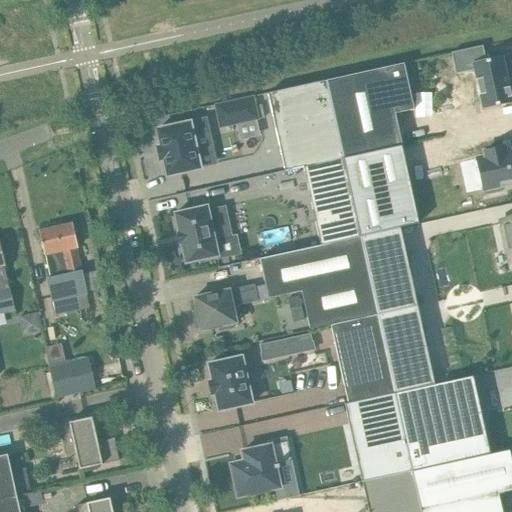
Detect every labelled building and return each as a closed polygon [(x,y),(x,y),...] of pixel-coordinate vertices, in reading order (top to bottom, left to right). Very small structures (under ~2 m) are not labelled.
[(482,46),(451,52),(456,73),(475,69),(484,107),(495,104),(495,105),(499,105),(499,103),(511,101),(510,97),(511,97),(511,96),(510,96),(508,89),(510,88),(509,87),(508,87),(501,58),(490,60),(489,59),(486,60),(482,46)] [(404,63),(326,80),(343,158),(402,145),(395,114),(414,109),(404,63)] [(303,167),(343,158),(326,80),(268,93),(285,171),(303,167)] [(259,119),(254,96),(215,105),(220,128),(259,119)] [(208,132),(205,119),(157,130),(160,147),(156,147),(159,161),(163,160),(167,176),(200,169),(192,136),(208,132)] [(430,162),(430,157),(443,155),(441,138),(412,142),(415,164),(430,162)] [(402,146),(343,158),(361,237),(400,228),(419,224),(402,146)] [(511,150),(505,152),(503,147),(484,151),(485,157),(476,159),(483,190),(484,190),(486,195),(502,191),(501,186),(511,183),(511,150)] [(343,158),(303,167),(321,245),(361,237),(343,158)] [(197,205),(216,203),(215,189),(196,190),(197,205)] [(207,208),(207,207),(205,207),(177,214),(176,213),(175,214),(175,215),(179,233),(178,233),(180,244),(182,244),(186,262),(185,262),(186,263),(187,263),(216,256),(216,257),(218,256),(217,255),(214,241),(232,237),(225,207),(208,211),(207,208)] [(511,218),(501,221),(507,251),(510,250),(511,257),(511,265),(511,266),(511,267),(511,218)] [(76,248),(71,224),(40,231),(45,254),(50,278),(48,279),(51,295),(53,302),(86,295),(85,288),(76,248)] [(361,237),(378,315),(417,306),(400,228),(361,237)] [(378,315),(361,237),(260,259),(269,298),(302,291),(310,329),(378,315)] [(4,265),(0,249),(0,312),(14,309),(10,294),(9,294),(6,279),(3,265),(4,265)] [(192,310),(196,328),(200,328),(201,331),(219,327),(219,331),(234,328),(233,324),(237,323),(233,307),(258,301),(254,285),(194,298),(196,309),(192,310)] [(298,296),(288,298),(293,322),(304,320),(298,296)] [(417,306),(378,315),(395,393),(434,384),(417,306)] [(37,312),(19,316),(23,334),(41,330),(37,312)] [(395,393),(378,315),(331,325),(348,403),(395,393)] [(260,345),(263,361),(314,349),(311,334),(310,334),(260,345)] [(222,336),(212,338),(215,349),(225,347),(222,336)] [(246,373),(245,373),(241,357),(208,364),(211,378),(212,381),(211,381),(208,382),(211,395),(215,394),(218,411),(252,403),(248,387),(249,387),(253,386),(250,372),(246,373)] [(87,359),(50,367),(57,398),(94,389),(87,359)] [(490,454),(473,376),(434,384),(395,393),(412,471),(490,454)] [(511,391),(489,397),(500,443),(511,440),(511,391)] [(362,482),(412,471),(395,393),(344,404),(362,482)] [(97,442),(92,417),(59,425),(65,454),(75,452),(79,470),(85,468),(85,472),(98,469),(97,466),(119,461),(114,438),(97,442)] [(244,461),(230,464),(237,497),(276,489),(278,500),(298,496),(291,463),(286,438),(268,442),(268,446),(242,452),(244,461)] [(502,511),(499,494),(511,491),(511,460),(510,450),(412,472),(421,511),(502,511)] [(0,499),(17,496),(7,454),(0,455),(0,499)] [(420,511),(412,471),(362,482),(368,511),(420,511)] [(20,511),(17,496),(0,499),(0,511),(20,511)] [(112,511),(110,498),(77,505),(78,511),(112,511)]
